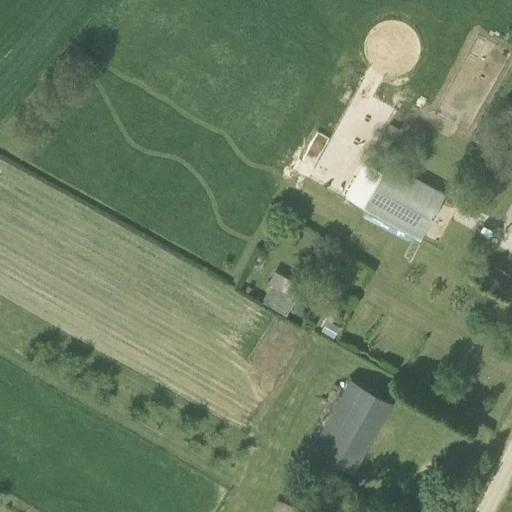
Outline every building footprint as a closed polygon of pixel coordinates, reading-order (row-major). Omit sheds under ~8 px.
[(480,125),(462,114),(449,135),(467,146),(480,125)] [(397,129),(389,125),(381,142),(388,146),(397,129)] [(381,171),(368,164),(348,198),(363,205),(361,208),(420,238),(445,191),(387,160),(381,171)] [(294,296),(271,284),(262,303),(285,314),(294,296)] [(327,320),(321,330),(333,337),(339,327),(327,320)] [(350,471),(387,397),(345,377),(308,451),(350,471)] [(322,467),(318,474),(326,478),(330,472),(322,467)] [(330,473),(326,482),(336,486),(332,495),(343,500),(350,485),(342,481),(343,479),(330,473)] [(283,511),(296,511),(298,509),(277,500),(274,508),(283,511)]
